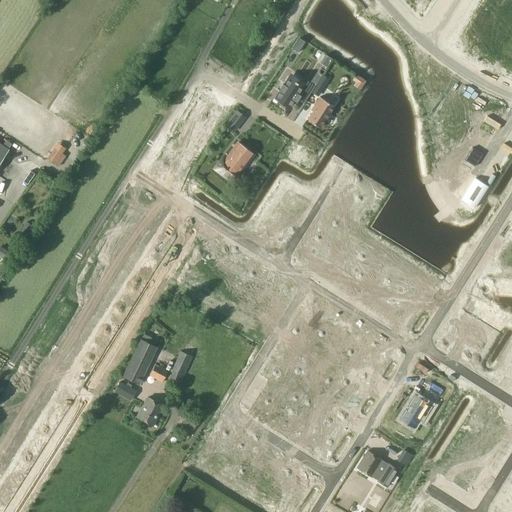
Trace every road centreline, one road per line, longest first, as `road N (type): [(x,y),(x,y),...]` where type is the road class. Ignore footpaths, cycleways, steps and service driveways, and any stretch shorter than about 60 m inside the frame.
road 1 (track): [(0,485),(183,207)]
road 2 (residential): [(333,488),(220,417),(304,279)]
road 3 (residential): [(0,385),(131,175)]
road 4 (residential): [(131,175),(198,70),(296,132)]
road 5 (residential): [(511,401),(304,279)]
road 6 (residential): [(271,260),(336,157),(296,132)]
road 7 (residential): [(271,260),(131,175)]
